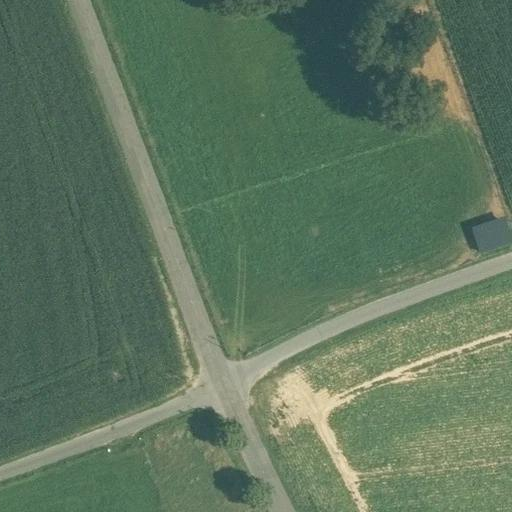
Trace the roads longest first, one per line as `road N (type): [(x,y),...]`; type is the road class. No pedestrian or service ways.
road 1 (unknown): [(221,382),(195,381),(53,0)]
road 2 (tertiary): [(79,0),(221,382)]
road 3 (unclassified): [(511,261),(363,312),(221,382)]
road 4 (unclassified): [(221,382),(0,471)]
road 5 (tertiary): [(221,382),(285,511)]
